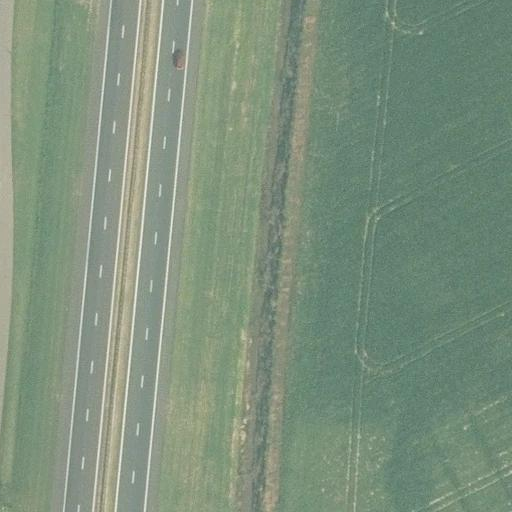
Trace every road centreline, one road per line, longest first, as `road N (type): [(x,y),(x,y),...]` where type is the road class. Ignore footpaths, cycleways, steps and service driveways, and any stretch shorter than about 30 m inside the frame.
road 1 (motorway): [(126,0),(78,511)]
road 2 (motorway): [(129,511),(176,0)]
road 3 (unclassified): [(0,307),(5,0)]
